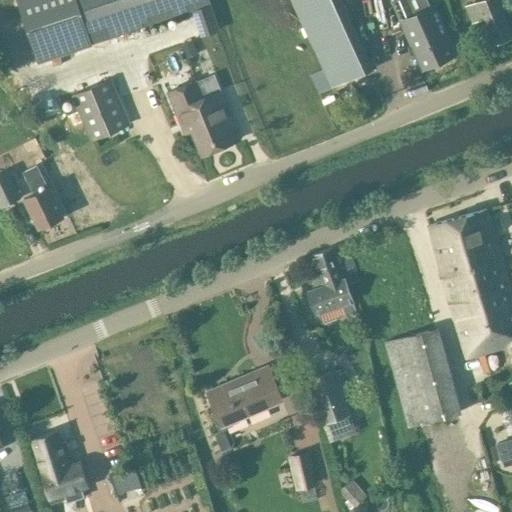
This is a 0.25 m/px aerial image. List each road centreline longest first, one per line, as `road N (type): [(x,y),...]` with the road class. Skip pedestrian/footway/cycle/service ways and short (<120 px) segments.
road 1 (tertiary): [(0,376),(511,170)]
road 2 (unclassified): [(0,280),(511,74)]
